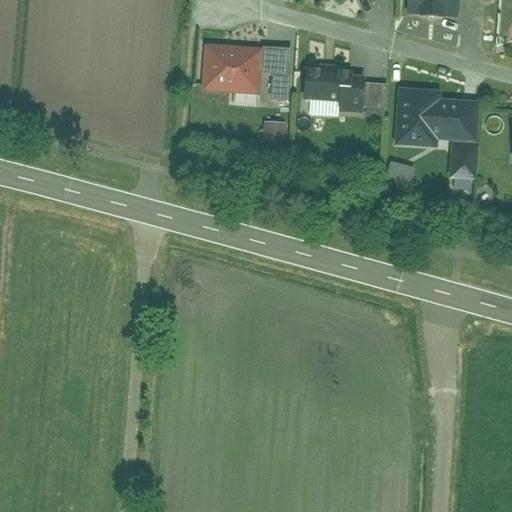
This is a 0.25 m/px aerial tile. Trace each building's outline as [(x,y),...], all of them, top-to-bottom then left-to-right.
[(406,0),(406,16),(463,16),(463,0),(406,0)] [(204,41),(200,87),(254,92),(257,44),(204,41)] [(273,75),(274,102),(293,102),(292,50),(265,50),(265,75),(273,75)] [(299,64),(297,102),(336,103),(336,114),(383,115),(382,75),(361,75),(361,65),(299,64)] [(436,97),(400,95),(398,148),(434,149),(434,139),(472,140),(473,110),(436,108),(436,97)] [(263,124),(263,148),(285,148),(285,123),(263,124)] [(400,183),(410,186),(415,170),(404,167),(400,183)]
